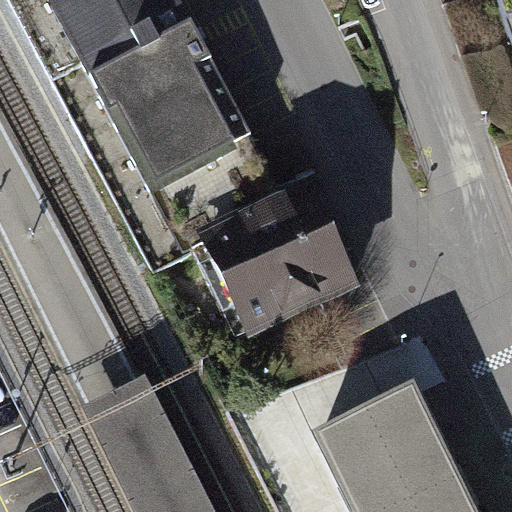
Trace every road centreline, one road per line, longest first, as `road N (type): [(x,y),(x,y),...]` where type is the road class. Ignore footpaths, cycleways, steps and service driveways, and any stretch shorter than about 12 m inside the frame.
road 1 (residential): [(286,0),(397,217),(425,249),(454,259)]
road 2 (residential): [(454,259),(470,230),(460,183),(398,0)]
road 3 (residential): [(511,385),(454,259)]
